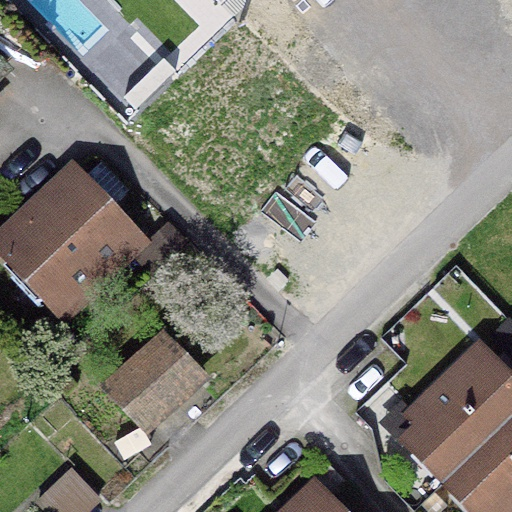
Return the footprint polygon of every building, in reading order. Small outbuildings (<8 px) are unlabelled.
[(41,302),(50,312),(63,312),(72,303),(72,296),(131,240),(69,175),(0,239),(0,250),(42,295),(41,302)] [(157,347),(109,390),(144,426),(192,381),(157,347)] [(420,427),(405,442),(443,482),(511,415),(511,394),(474,355),(410,416),(420,427)] [(511,511),(511,415),(443,482),(472,511),(491,511),(497,507),(501,511),(511,511)] [(68,472),(32,506),(37,511),(82,511),(94,500),(68,472)] [(327,511),(309,493),(288,511),(327,511)]
